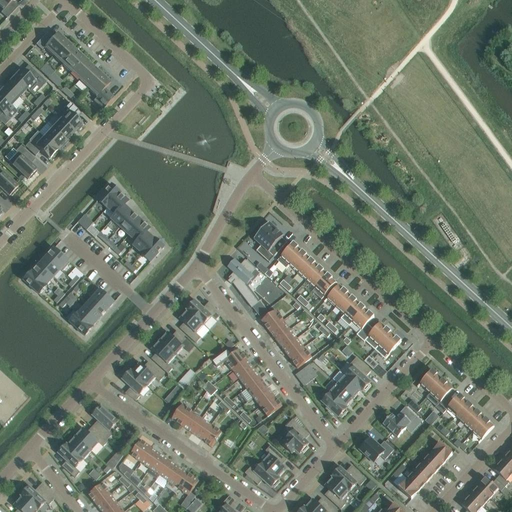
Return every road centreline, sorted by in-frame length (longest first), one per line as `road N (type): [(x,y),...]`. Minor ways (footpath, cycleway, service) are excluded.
road 1 (residential): [(0,243),(146,83),(65,1)]
road 2 (residential): [(433,339),(252,174)]
road 3 (residential): [(196,268),(336,446)]
road 4 (residential): [(272,511),(90,383)]
road 5 (tertiary): [(511,328),(351,181)]
road 6 (residential): [(433,339),(336,446)]
road 7 (residential): [(152,314),(59,230)]
